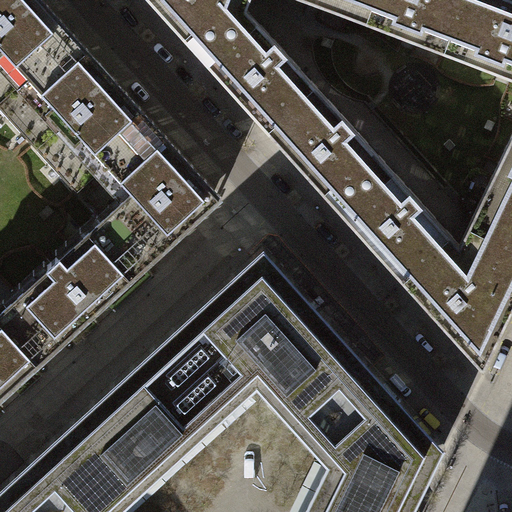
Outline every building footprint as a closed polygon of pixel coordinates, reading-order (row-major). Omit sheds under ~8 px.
[(52,10),(42,0),(6,0),(0,6),(0,108),(29,140),(101,74),(106,69),(52,10)] [(150,0),(183,36),(222,0),(150,0)] [(233,91),(266,128),(315,84),(246,8),(239,0),(222,0),(183,36),(190,43),(233,91)] [(239,0),(246,8),(249,0),(310,0),(358,18),(364,0),(239,0)] [(364,0),(358,18),(452,54),(472,0),(364,0)] [(511,0),(472,0),(452,54),(511,76),(511,0)] [(127,92),(106,69),(101,74),(29,140),(100,217),(108,226),(180,161),(186,156),(127,92)] [(301,166),(334,202),(383,158),(315,84),(266,128),(301,166)] [(511,134),(476,210),(511,227),(511,134)] [(108,226),(143,265),(215,200),(221,195),(192,163),(186,156),(180,161),(108,226)] [(368,240),(402,277),(451,233),(383,158),(334,202),(368,240)] [(511,227),(476,210),(466,230),(460,243),(451,233),(402,277),(435,314),(483,367),(511,308),(511,227)] [(9,300),(7,302),(50,350),(52,348),(96,308),(143,265),(108,226),(100,217),(9,300)] [(308,302),(313,298),(264,244),(259,249),(127,367),(138,379),(186,432),(194,441),(257,384),(249,375),(240,364),(300,310),(308,302)] [(369,370),(375,365),(347,334),(313,298),(308,302),(300,310),(240,364),(249,375),(257,384),(301,432),(309,424),(361,378),(369,370)] [(7,302),(0,308),(0,395),(2,393),(50,350),(7,302)] [(417,468),(434,470),(443,450),(446,444),(375,365),(369,370),(361,378),(309,424),(301,432),(327,460),(345,462),(417,468)] [(118,376),(58,431),(67,443),(107,504),(112,511),(115,511),(194,441),(186,432),(138,379),(127,367),(118,376)] [(67,443),(58,431),(49,439),(5,480),(0,485),(0,511),(112,511),(107,504),(67,444),(67,443)] [(412,511),(415,507),(434,470),(417,468),(345,462),(327,460),(301,511),(412,511)]
